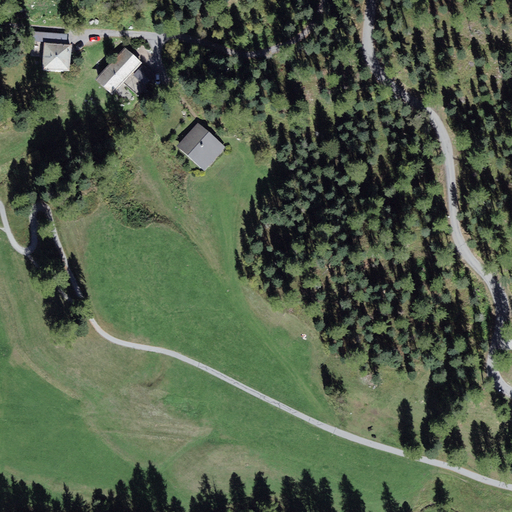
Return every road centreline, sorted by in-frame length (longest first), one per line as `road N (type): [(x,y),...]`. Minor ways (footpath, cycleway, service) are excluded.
road 1 (residential): [(370,0),(367,35),(391,90),(451,151),(459,240),(502,306),(491,374),(511,391)]
road 2 (residential): [(318,0),(304,30),(278,49),(0,25)]
